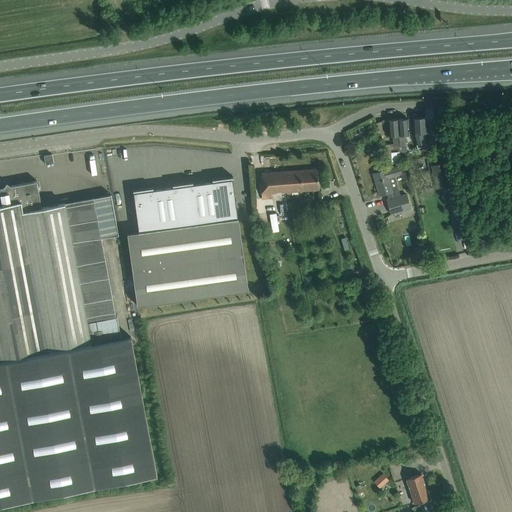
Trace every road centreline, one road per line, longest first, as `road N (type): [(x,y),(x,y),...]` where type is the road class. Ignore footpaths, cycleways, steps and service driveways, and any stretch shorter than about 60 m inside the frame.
road 1 (motorway): [(0,125),(511,68)]
road 2 (motorway): [(511,40),(0,94)]
road 3 (unclassified): [(0,149),(154,131),(324,137)]
road 4 (unclassified): [(0,69),(138,47),(291,0)]
road 5 (unclassified): [(460,511),(381,280)]
road 6 (unclassified): [(381,280),(338,150),(324,137)]
road 7 (unclassified): [(381,280),(511,255)]
road 8 (unclassified): [(324,137),(368,115),(438,106)]
